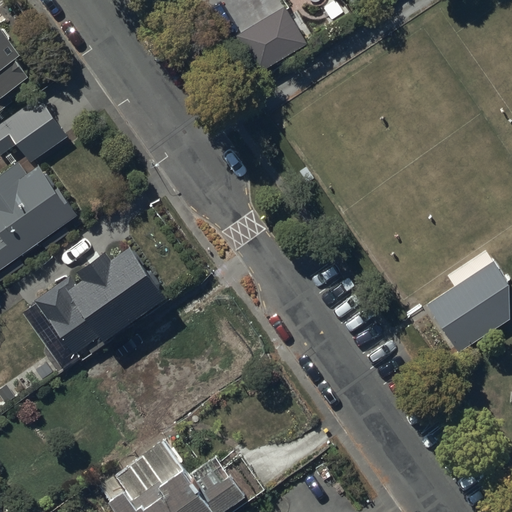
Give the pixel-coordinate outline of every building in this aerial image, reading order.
[(346,0),(352,9),(358,6),(362,12),(381,0),(346,0)] [(236,39),(257,76),(307,48),(285,10),(236,39)] [(0,114),(12,106),(7,99),(30,83),(17,65),(21,62),(8,43),(11,40),(4,29),(0,32),(0,114)] [(0,159),(17,147),(29,165),(66,140),(39,101),(0,128),(0,159)] [(0,262),(24,245),(26,247),(41,236),(40,234),(71,211),(57,192),(54,194),(36,170),(27,177),(19,167),(0,180),(0,262)] [(43,299),(29,309),(67,363),(84,351),(79,344),(172,279),(135,227),(116,240),(111,232),(81,253),(87,261),(74,270),(79,277),(67,285),(60,275),(37,291),(43,299)] [(510,273),(494,252),(427,296),(461,344),(511,311),(510,273)] [(235,365),(195,310),(158,337),(154,332),(127,352),(150,383),(137,393),(157,421),(235,365)] [(79,363),(93,381),(124,359),(111,340),(79,363)] [(115,490),(130,511),(206,511),(249,482),(225,450),(207,463),(200,454),(197,456),(189,446),(185,449),(168,426),(117,463),(126,476),(118,481),(111,470),(100,478),(111,493),(115,490)]
